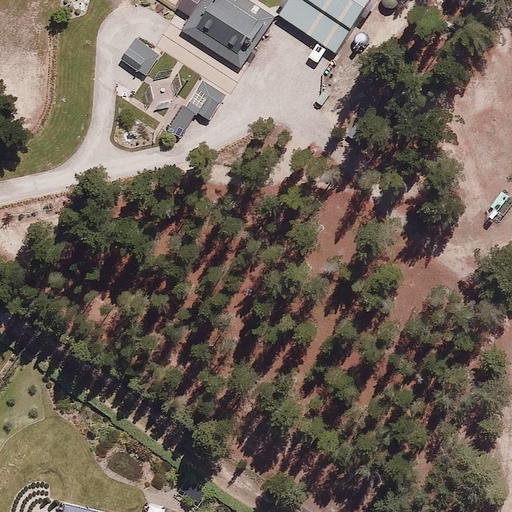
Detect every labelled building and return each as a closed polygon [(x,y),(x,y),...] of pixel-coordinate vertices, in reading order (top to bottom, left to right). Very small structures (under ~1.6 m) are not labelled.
[(201,0),(184,31),(218,50),(210,65),(235,79),(273,12),(252,0),(201,0)] [(374,0),(288,0),(280,15),(344,52),(374,0)] [(164,53),(133,37),(120,62),(151,78),(164,53)] [(168,127),(181,135),(195,110),(212,120),(225,97),(195,80),(168,127)] [(116,511),(64,500),(61,511),(116,511)]
